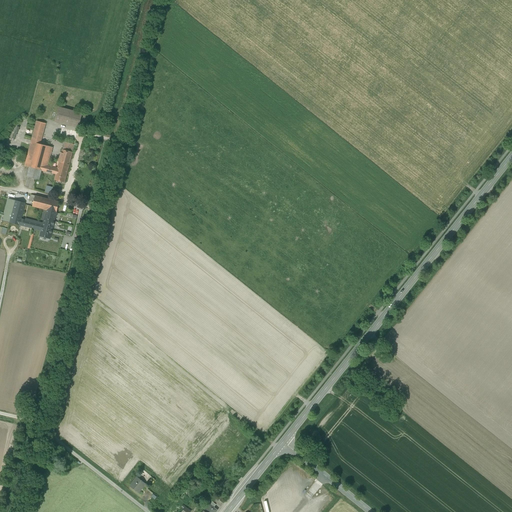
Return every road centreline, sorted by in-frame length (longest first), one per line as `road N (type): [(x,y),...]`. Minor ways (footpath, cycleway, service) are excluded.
road 1 (unclassified): [(148,511),(53,437),(51,426),(162,0)]
road 2 (primary): [(282,442),(511,156)]
